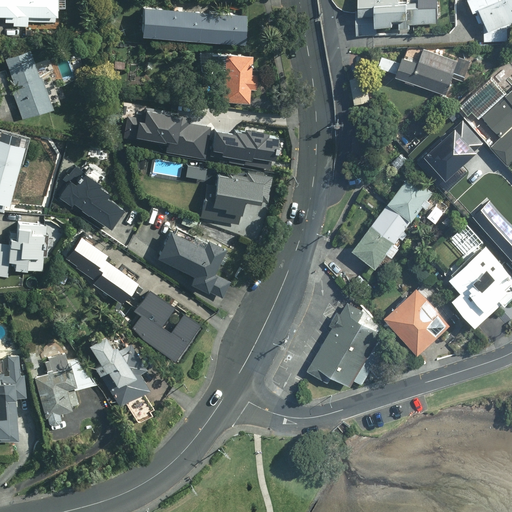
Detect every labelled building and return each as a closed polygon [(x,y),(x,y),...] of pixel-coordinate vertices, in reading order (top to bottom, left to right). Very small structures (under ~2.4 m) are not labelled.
[(0,0),(0,13),(4,13),(4,21),(25,21),(25,13),(54,14),(53,0),(0,0)] [(376,33),(375,22),(438,21),(437,0),(358,0),(359,8),(355,8),(356,33),(376,33)] [(507,38),(507,23),(511,20),(511,0),(468,0),(472,10),(479,7),(484,19),(484,38),(507,38)] [(245,13),(141,5),(139,35),(243,43),(245,13)] [(424,47),(418,62),(402,56),(395,74),(445,92),(457,59),(424,47)] [(12,91),(21,116),(50,106),(39,75),(37,76),(27,49),(4,57),(16,90),(12,91)] [(256,74),(250,74),(251,55),(224,53),(220,99),(247,101),(248,88),(255,89),(256,74)] [(370,74),(350,78),(355,105),(375,101),(370,74)] [(511,159),(511,87),(482,114),(500,134),(491,142),(509,162),(511,159)] [(127,111),(123,130),(164,139),(162,146),(203,154),(210,122),(189,118),(190,111),(146,103),(144,114),(127,111)] [(419,156),(440,179),(484,140),(463,116),(419,156)] [(215,124),(210,149),(269,161),(276,129),(245,123),(244,127),(235,125),(234,128),(215,124)] [(22,144),(0,138),(0,201),(7,204),(22,144)] [(71,177),(62,191),(111,222),(124,203),(105,191),(108,188),(97,181),(99,178),(76,163),(68,175),(71,177)] [(215,173),(213,184),(205,183),(199,216),(238,223),(243,197),(267,201),(271,176),(246,171),(244,178),(215,173)] [(433,192),(410,174),(352,247),(374,264),(386,250),(392,254),(399,245),(393,241),(433,192)] [(511,216),(493,194),(472,212),(511,258),(511,216)] [(41,270),(45,225),(17,222),(16,232),(9,232),(8,243),(0,242),(0,274),(6,275),(7,260),(14,261),(13,267),(41,270)] [(205,238),(201,246),(168,230),(155,256),(191,274),(188,282),(219,297),(228,280),(211,272),(223,247),(205,238)] [(82,232),(66,256),(95,275),(92,279),(119,297),(135,274),(105,253),(108,249),(82,232)] [(449,275),(461,289),(451,297),(475,324),(511,292),(511,273),(486,243),(449,275)] [(140,309),(129,323),(174,355),(199,321),(183,309),(169,328),(160,320),(173,303),(149,285),(134,305),(140,309)] [(417,285),(384,314),(416,350),(449,322),(417,285)] [(347,300),(305,370),(319,378),(323,372),(347,386),(379,333),(357,320),(363,310),(347,300)] [(87,344),(99,363),(94,366),(118,405),(146,388),(136,372),(144,367),(129,341),(112,351),(102,335),(87,344)] [(70,409),(65,388),(75,385),(66,353),(44,358),(47,371),(32,375),(43,416),(46,416),(48,422),(51,424),(57,423),(59,418),(58,412),(70,409)] [(1,372),(0,371),(0,438),(16,437),(13,395),(23,395),(21,375),(1,377),(1,372)]
